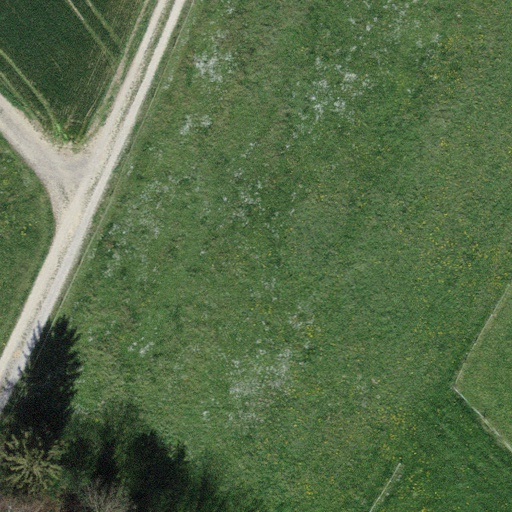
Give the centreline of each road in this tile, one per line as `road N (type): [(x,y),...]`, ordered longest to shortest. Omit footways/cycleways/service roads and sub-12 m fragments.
road 1 (track): [(173,0),(0,378)]
road 2 (track): [(85,204),(0,110)]
